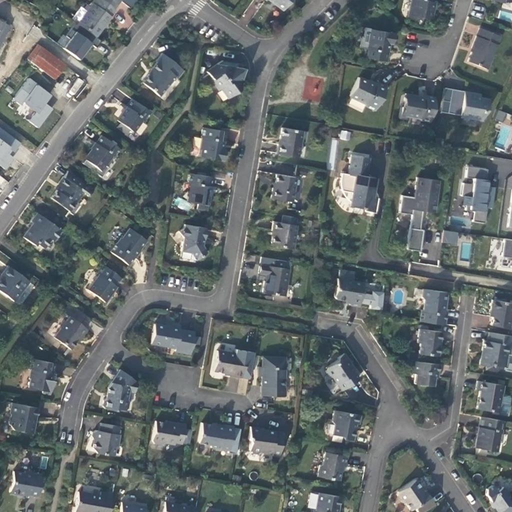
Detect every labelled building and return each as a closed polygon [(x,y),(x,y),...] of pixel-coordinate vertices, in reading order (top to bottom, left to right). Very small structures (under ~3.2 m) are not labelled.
[(88,7),(90,8),(79,24),(76,21),(65,36),(69,39),(63,48),(78,59),(90,43),(95,47),(101,40),(96,36),(101,28),(100,27),(108,16),(110,17),(115,10),(113,9),(120,1),(130,8),(135,0),(94,0),(91,4),(91,3),(88,7)] [(264,0),(265,1),(265,0),(268,0),(282,10),(289,0),(264,0)] [(430,20),(433,9),(431,8),(432,0),(410,0),(407,17),(417,19),(419,17),(430,20)] [(79,24),(90,8),(88,7),(87,6),(81,13),(79,11),(73,19),(79,24)] [(0,44),(9,27),(0,22),(0,44)] [(362,57),(386,61),(388,51),(386,51),(388,43),(390,44),(392,33),(370,29),(364,28),(362,36),(360,36),(359,46),(364,47),(362,57)] [(486,69),(500,36),(479,28),(471,48),(472,48),(467,61),(486,69)] [(64,65),(41,47),(30,61),(54,79),(64,65)] [(167,52),(165,56),(173,62),(175,59),(167,52)] [(165,56),(162,53),(155,61),(156,61),(150,69),(152,70),(142,82),(159,96),(175,76),(177,78),(183,70),(173,62),(165,56)] [(228,97),(236,92),(237,83),(240,84),(243,68),(225,65),(221,68),(218,64),(207,72),(216,85),(221,88),(228,97)] [(302,100),(320,102),(323,78),(305,76),(302,100)] [(375,85),(358,77),(349,96),(366,104),(365,106),(374,110),(386,86),(376,82),(375,85)] [(50,94),(28,78),(13,98),(21,104),(23,102),(36,112),(29,121),(37,127),(49,112),(41,106),(44,102),(50,94)] [(464,91),(451,89),(448,104),(447,113),(481,119),(483,108),(486,109),(488,98),(463,94),(464,91)] [(430,122),(434,98),(424,96),(424,98),(418,97),(418,96),(407,94),(405,106),(402,107),(401,114),(420,118),(420,120),(430,122)] [(150,113),(131,99),(116,120),(120,123),(128,129),(132,132),(141,120),(143,121),(150,113)] [(51,108),(44,102),(41,106),(49,112),(51,108)] [(506,112),(499,110),(495,120),(501,122),(506,112)] [(125,133),(128,129),(120,123),(117,126),(125,133)] [(200,148),(201,150),(200,156),(222,160),(224,149),(222,148),(223,141),(224,142),(226,131),(202,127),(200,138),(202,138),(200,148)] [(281,127),(276,153),(297,157),(302,131),(281,127)] [(20,143),(0,128),(0,165),(4,169),(13,157),(8,154),(5,151),(8,147),(11,150),(14,151),(20,143)] [(340,139),(349,140),(350,131),(341,130),(340,139)] [(101,176),(108,167),(105,165),(112,156),(114,157),(120,149),(101,136),(82,162),(101,176)] [(340,190),(340,191),(351,193),(349,203),(349,205),(358,206),(360,207),(360,208),(363,209),(363,211),(374,213),(377,198),(371,197),(375,178),(366,176),(364,174),(367,172),(369,158),(351,154),(347,174),(340,173),(339,179),(339,180),(339,181),(339,182),(339,183),(339,184),(339,185),(339,186),(340,187),(340,188),(340,189),(340,190)] [(467,161),(464,176),(479,179),(481,164),(467,161)] [(59,185),(50,197),(69,211),(77,199),(75,198),(81,190),(88,196),(92,189),(67,170),(57,184),(59,185)] [(207,210),(212,177),(205,176),(196,174),(190,173),(188,183),(191,183),(188,201),(197,203),(196,208),(207,210)] [(272,187),(270,198),(291,201),(295,177),(275,174),(273,188),(272,187)] [(434,212),(439,180),(416,177),(413,197),(401,195),(399,212),(411,214),(406,249),(419,251),(422,229),(419,229),(421,211),(434,212)] [(187,211),(191,204),(177,196),(173,203),(187,211)] [(33,223),(23,237),(33,244),(34,242),(43,248),(50,238),(53,241),(60,230),(37,213),(31,221),(33,223)] [(282,215),(281,222),(291,224),(292,217),(282,215)] [(295,225),(273,221),(271,230),(272,230),(270,244),(292,248),(295,225)] [(205,229),(205,228),(183,224),(183,228),(178,231),(184,240),(181,241),(180,251),(181,251),(179,259),(195,262),(195,260),(206,252),(201,245),(202,240),(203,240),(203,239),(205,239),(207,230),(205,229)] [(129,228),(123,237),(121,237),(116,244),(115,243),(109,251),(128,265),(134,257),(133,256),(145,240),(129,228)] [(443,230),(442,242),(456,244),(458,232),(443,230)] [(511,239),(504,238),(501,256),(511,258),(510,268),(511,267),(511,239)] [(87,289),(104,302),(111,292),(110,291),(120,278),(102,264),(96,273),(98,274),(87,289)] [(266,266),(259,265),(258,273),(267,275),(266,280),(264,280),(262,292),(284,296),(289,269),(267,265),(266,266)] [(27,280),(7,266),(0,275),(2,277),(0,279),(0,291),(13,301),(27,280)] [(338,278),(337,278),(334,297),(335,297),(350,300),(349,304),(359,306),(359,302),(370,304),(369,307),(380,309),(383,292),(371,290),(371,294),(361,292),(363,282),(352,280),(354,272),(339,269),(338,278)] [(421,309),(419,321),(444,324),(446,310),(442,309),(443,303),(445,303),(447,292),(422,288),(421,297),(423,300),(422,309),(421,309)] [(490,324),(508,328),(511,304),(511,303),(491,299),(489,309),(490,309),(489,316),(491,316),(490,324)] [(53,337),(69,349),(79,336),(80,337),(86,329),(69,316),(65,321),(63,320),(59,325),(60,328),(53,337)] [(189,354),(194,332),(178,329),(179,325),(169,324),(169,326),(153,323),(150,343),(175,348),(175,351),(189,354)] [(440,332),(418,328),(416,342),(419,342),(417,353),(437,355),(440,332)] [(511,345),(511,335),(489,332),(487,341),(483,340),(482,350),(484,350),(483,354),(480,356),(479,364),(486,366),(489,363),(505,366),(507,354),(509,354),(510,354),(511,345)] [(230,375),(241,377),(249,378),(253,352),(245,351),(234,349),(233,353),(216,350),(212,370),(230,373),(230,375)] [(350,363),(343,353),(337,357),(336,360),(325,367),(325,371),(328,376),(332,377),(341,390),(358,378),(348,365),(350,363)] [(261,356),(261,366),(258,367),(258,376),(261,376),(260,395),(284,395),(285,386),(283,386),(283,378),(285,375),(285,370),(283,367),(283,357),(261,356)] [(29,378),(30,380),(28,387),(42,390),(42,392),(50,394),(52,380),(50,380),(51,373),(53,373),(55,363),(31,358),(29,369),(30,369),(29,378)] [(413,382),(414,383),(433,386),(435,372),(437,372),(439,364),(410,360),(408,372),(414,373),(413,382)] [(119,369),(107,387),(105,398),(103,400),(102,406),(103,408),(115,410),(117,408),(124,410),(127,408),(128,401),(126,399),(128,391),(134,392),(136,382),(119,369)] [(230,377),(228,391),(246,394),(248,379),(230,377)] [(479,390),(476,408),(499,412),(503,385),(477,381),(475,390),(479,390)] [(35,418),(37,407),(11,402),(9,413),(10,415),(8,424),(12,429),(32,433),(33,424),(32,424),(33,418),(35,418)] [(331,434),(342,436),(344,439),(352,440),(355,424),(358,424),(359,415),(333,410),(331,421),(333,424),(331,434)] [(503,421),(481,416),(479,427),(478,435),(477,435),(475,445),(486,447),(488,449),(496,451),(499,431),(502,431),(503,421)] [(161,444),(163,442),(173,444),(174,442),(181,444),(181,443),(184,429),(185,424),(177,423),(176,424),(164,422),(155,421),(151,440),(153,443),(161,444)] [(235,454),(240,428),(232,427),(232,426),(224,424),(224,425),(215,423),(215,425),(201,422),(197,442),(208,444),(210,447),(228,450),(227,452),(235,454)] [(119,426),(100,423),(98,431),(95,430),(92,432),(91,436),(93,439),(94,439),(92,448),(96,452),(113,456),(115,446),(117,446),(119,434),(118,434),(119,426)] [(278,456),(281,431),(266,429),(264,431),(259,430),(259,428),(249,426),(247,439),(250,441),(249,450),(251,452),(257,453),(259,451),(270,453),(272,456),(278,456)] [(189,444),(191,430),(184,429),(181,443),(189,444)] [(345,466),(347,456),(324,451),(322,463),(319,465),(317,476),(338,480),(341,465),(345,466)] [(36,496),(40,474),(24,471),(24,473),(12,471),(9,491),(10,493),(17,494),(20,493),(36,496)] [(396,494),(402,502),(405,503),(410,510),(413,507),(416,511),(422,511),(434,505),(424,490),(422,491),(414,480),(397,491),(396,494)] [(511,511),(511,497),(510,497),(503,487),(501,487),(495,491),(491,485),(486,489),(485,494),(490,501),(488,502),(492,508),(494,507),(497,511),(511,511)] [(108,511),(111,493),(100,491),(100,495),(77,491),(74,511),(108,511)] [(312,511),(339,511),(337,511),(339,496),(318,493),(315,510),(313,509),(312,511)] [(194,511),(195,507),(164,501),(162,511),(194,511)] [(143,511),(145,506),(120,502),(118,511),(143,511)]
